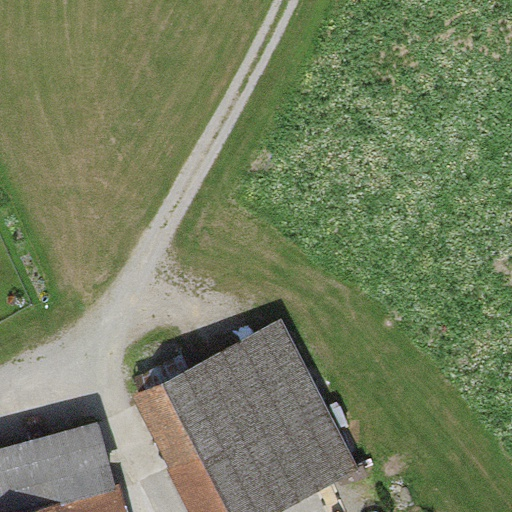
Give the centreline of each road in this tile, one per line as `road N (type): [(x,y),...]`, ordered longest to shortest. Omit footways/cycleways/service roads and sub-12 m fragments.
road 1 (track): [(168,222),(320,295),(476,430),(511,474)]
road 2 (track): [(168,222),(286,0)]
